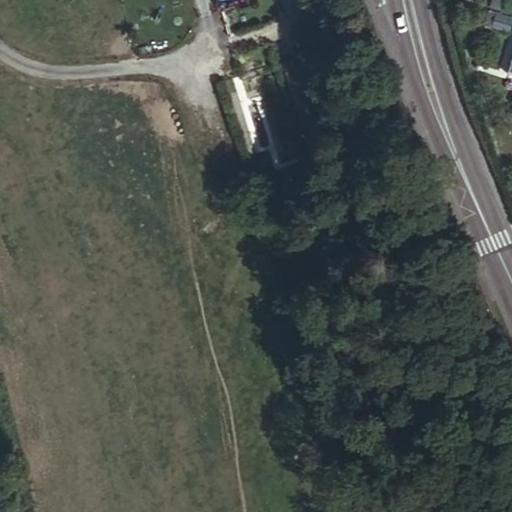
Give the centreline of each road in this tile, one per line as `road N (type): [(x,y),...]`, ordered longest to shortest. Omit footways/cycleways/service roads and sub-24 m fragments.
road 1 (secondary): [(413,25),(432,97),(511,283)]
road 2 (unclassified): [(0,52),(27,64),(100,71),(195,51)]
